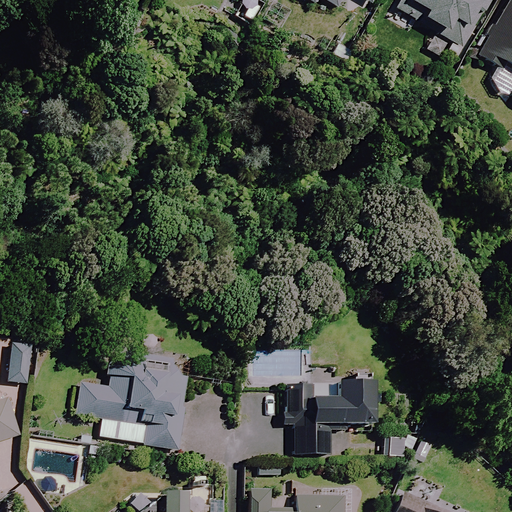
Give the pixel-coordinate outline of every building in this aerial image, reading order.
[(297,0),(315,9),(318,3),(333,11),(338,0),(353,0),(367,7),(370,0),(297,0)] [(486,0),(391,0),(389,4),(419,19),(417,24),(441,37),(448,25),(462,32),(472,13),(478,16),(486,0)] [(511,0),(504,0),(470,57),(491,70),(482,85),(511,103),(511,0)] [(25,347),(5,345),(3,385),(23,386),(25,347)] [(182,376),(126,368),(123,386),(107,384),(106,389),(75,384),(70,417),(97,421),(94,439),(171,451),(182,376)] [(368,389),(331,387),(331,401),(307,400),(307,392),(280,390),(278,428),(288,428),(287,455),(325,457),(327,428),(366,430),(368,389)] [(0,442),(13,438),(0,400),(0,442)] [(266,492),(244,490),(242,511),(337,511),(338,499),(290,495),(289,510),(265,508),(266,492)] [(180,511),(179,511),(181,495),(158,492),(156,506),(148,511),(180,511)] [(438,511),(397,494),(389,511),(438,511)]
